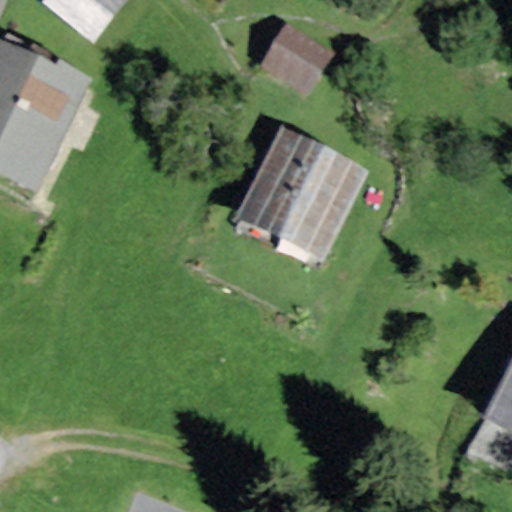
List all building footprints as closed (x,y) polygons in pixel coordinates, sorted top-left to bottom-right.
[(51,0),(48,5),(92,40),(123,0),(51,0)] [(287,32),(267,63),(306,88),(326,58),(287,32)] [(86,86),(0,45),(0,171),(38,189),(86,86)] [(363,172),(286,140),(248,230),(325,263),(363,172)] [(511,398),(503,420),(511,423),(511,398)]
